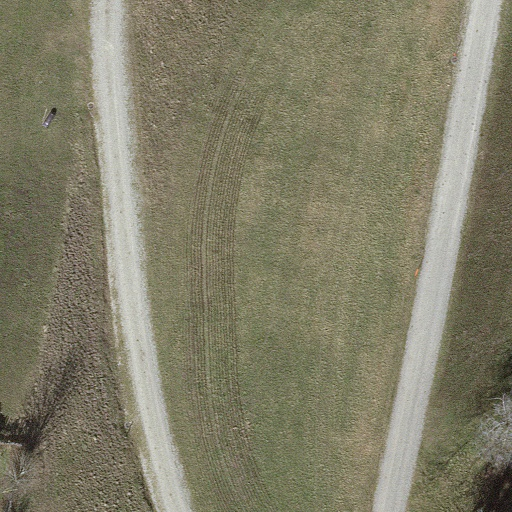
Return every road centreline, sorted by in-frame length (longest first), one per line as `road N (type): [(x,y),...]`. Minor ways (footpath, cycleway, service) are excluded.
road 1 (track): [(387,511),(483,0)]
road 2 (track): [(175,511),(136,368),(115,0)]
